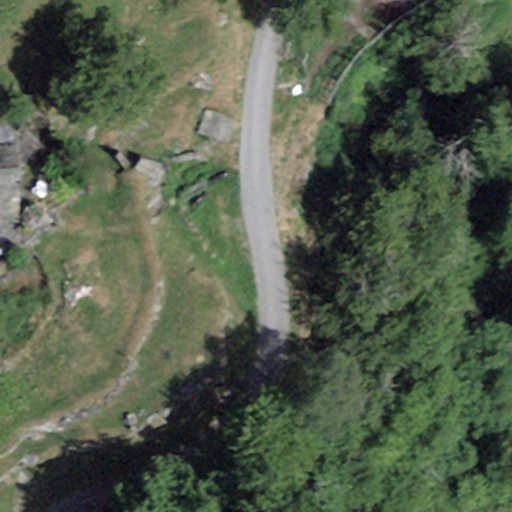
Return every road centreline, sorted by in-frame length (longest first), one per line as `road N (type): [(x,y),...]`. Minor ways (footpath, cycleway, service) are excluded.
road 1 (track): [(68,511),(200,464),(254,416),(268,383),(273,301),(255,141),(281,0)]
road 2 (track): [(261,218),(317,74),(380,0)]
